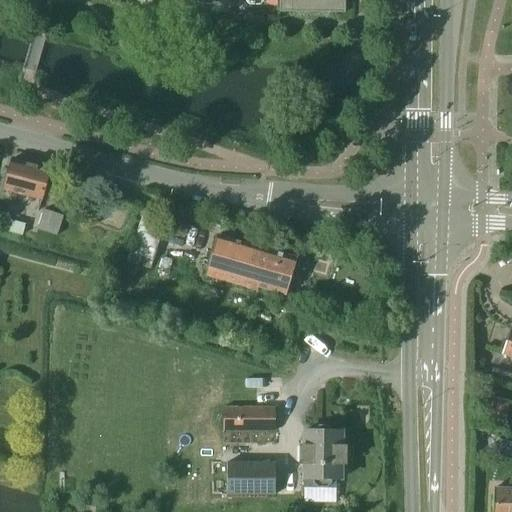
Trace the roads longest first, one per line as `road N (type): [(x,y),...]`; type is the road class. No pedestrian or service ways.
road 1 (unclassified): [(271,204),(0,136)]
road 2 (secondary): [(415,0),(410,194)]
road 3 (secondary): [(443,194),(445,0)]
road 4 (secondary): [(410,222),(409,381)]
road 5 (secondary): [(440,379),(441,222)]
road 6 (unclassified): [(410,194),(320,193),(271,204)]
road 7 (unclassified): [(271,204),(410,222)]
road 8 (secondary): [(433,511),(440,379)]
road 9 (secondary): [(409,381),(410,511)]
